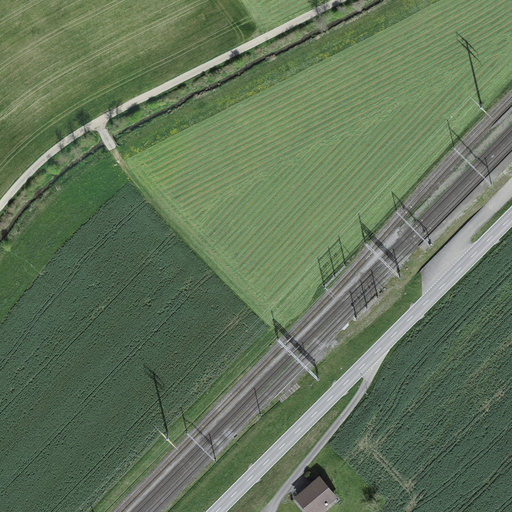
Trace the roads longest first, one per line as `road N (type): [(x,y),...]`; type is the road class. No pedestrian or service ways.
road 1 (unclassified): [(0,205),(78,132),(340,0)]
road 2 (secondary): [(371,357),(216,511)]
road 3 (secondary): [(511,216),(371,357)]
road 4 (residential): [(269,511),(366,384),(371,357)]
